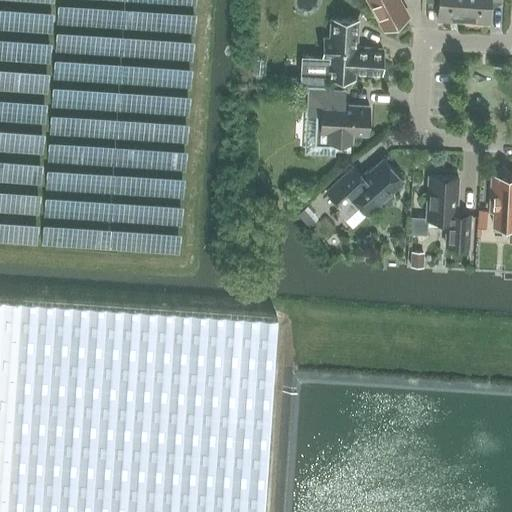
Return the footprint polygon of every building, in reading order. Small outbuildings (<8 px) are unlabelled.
[(368,0),(384,29),(407,17),(397,0),(368,0)] [(437,0),(437,20),(462,22),(463,0),(437,0)] [(463,0),(462,22),(487,23),(488,6),(493,3),(493,0),(495,0),(500,0),(499,0),(463,0)] [(323,38),(322,57),(328,57),(327,76),(353,78),(354,72),(370,73),(380,74),(380,67),(382,48),(370,48),(355,47),(357,20),(330,19),(329,38),(323,38)] [(333,142),(351,143),(351,133),(367,135),(369,106),(340,104),(340,91),(308,89),(307,115),(320,115),(319,132),(334,133),(333,142)] [(341,208),(352,198),(366,214),(379,202),(383,206),(393,196),(389,193),(402,181),(382,159),(362,177),(352,167),(326,191),(341,208)] [(489,210),(493,211),(492,225),(509,226),(508,240),(509,240),(511,240),(511,176),(509,176),(503,170),(497,176),(491,175),(489,210)] [(446,220),(445,245),(468,247),(469,215),(455,215),(458,177),(428,176),(425,219),(446,220)] [(304,208),(298,214),(308,225),(315,220),(304,208)] [(487,210),(479,210),(477,227),(486,228),(487,210)] [(411,253),(410,265),(422,265),(423,249),(413,249),(413,253),(411,253)] [(0,511),(263,511),(278,308),(0,288),(0,511)]
